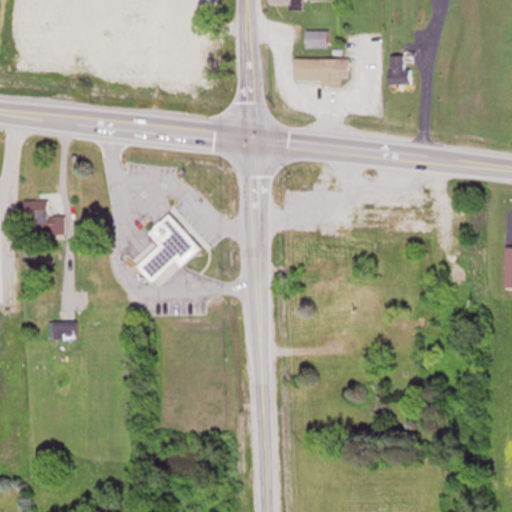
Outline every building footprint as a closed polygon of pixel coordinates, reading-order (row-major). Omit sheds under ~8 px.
[(329,47),(329,30),(306,30),(306,47),(329,47)] [(390,55),(390,84),(410,84),(410,55),(390,55)] [(351,77),(351,57),(295,57),(295,80),(323,80),(323,85),(343,85),(343,77),(351,77)] [(49,199),(25,199),(25,225),(49,225),(49,199)] [(354,226),(425,232),(427,209),(356,203),(354,226)] [(154,282),(178,260),(182,265),(202,247),(171,212),(151,231),(162,244),(139,265),(154,282)] [(78,320),(53,320),(53,338),(78,338),(78,320)] [(368,334),(349,334),(349,352),(368,352),(368,334)] [(318,357),(318,374),(349,374),(349,357),(318,357)]
